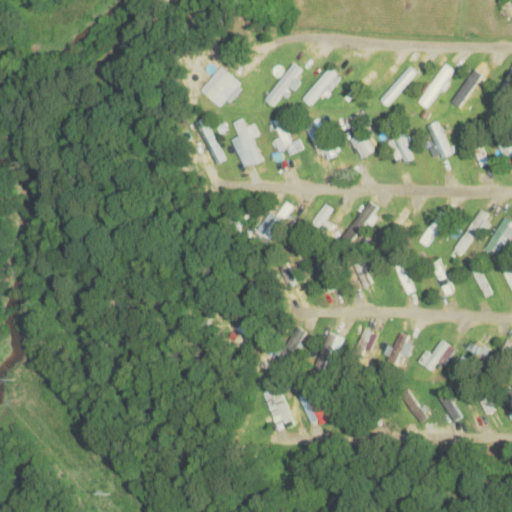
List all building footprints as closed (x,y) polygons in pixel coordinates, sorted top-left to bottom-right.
[(294,62),(303,69),(274,106),(265,99),(294,62)] [(447,64),(455,69),(427,106),(419,100),(447,64)] [(372,67),(380,75),(353,104),(344,96),(372,67)] [(330,68),(338,74),(311,105),(304,98),(330,68)] [(511,69),(511,89),(502,104),(493,98),(511,69)] [(208,95),(228,109),(246,84),(226,70),(208,95)] [(405,73),(412,79),(388,106),(381,99),(405,73)] [(475,76),(483,82),(460,109),(452,103),(475,76)] [(273,119),(282,115),(298,152),(290,156),(273,119)] [(348,119),(357,115),(376,151),(367,155),(348,119)] [(313,120),(323,116),(337,155),(327,158),(313,120)] [(196,122),(205,117),(227,158),(218,163),(196,122)] [(235,122),(246,117),(260,148),(250,153),(235,122)] [(511,150),(496,124),(504,119),(511,132),(511,150)] [(388,124),(398,120),(415,157),(405,161),(388,124)] [(429,126),(439,121),(454,153),(444,157),(429,126)] [(470,127),(481,166),(490,163),(478,125),(470,127)] [(510,163),(511,162),(511,133),(511,131),(498,136),(510,163)] [(372,218),(380,207),(371,201),(345,237),(353,243),(371,218),(372,218)] [(287,202),(295,207),(275,238),(267,233),(287,202)] [(326,202),(334,207),(314,239),(306,234),(326,202)] [(440,209),(448,214),(428,246),(420,241),(440,209)] [(464,254),(491,214),(483,209),(456,249),(464,254)] [(399,211),(407,216),(387,248),(379,243),(399,211)] [(506,216),(511,219),(511,224),(494,252),(486,247),(506,216)] [(273,257),(281,252),(300,281),(292,286),(273,257)] [(395,260),(403,256),(418,288),(409,292),(395,260)] [(341,288),(327,257),(318,261),(331,292),(341,288)] [(433,261),(441,257),(458,294),(449,298),(433,261)] [(511,285),(501,264),(509,260),(511,265),(511,285)] [(496,298),(480,261),(471,265),(487,301),(496,298)] [(376,333),(368,328),(360,342),(369,347),(376,333)] [(402,332),(411,338),(391,371),(382,366),(402,332)] [(509,338),(511,339),(511,351),(497,375),(489,370),(509,338)] [(442,339),(450,345),(433,372),(425,367),(442,339)] [(477,344),(485,349),(468,375),(460,370),(477,344)] [(470,384),(478,379),(497,408),(488,413),(470,384)] [(511,405),(502,390),(511,385),(511,386),(511,405)] [(436,392),(444,387),(463,416),(455,421),(436,392)] [(401,394),(409,388),(427,417),(419,423),(401,394)] [(304,394),(313,389),(331,418),(323,423),(304,394)] [(274,401),(286,428),(298,423),(286,395),(274,401)]
